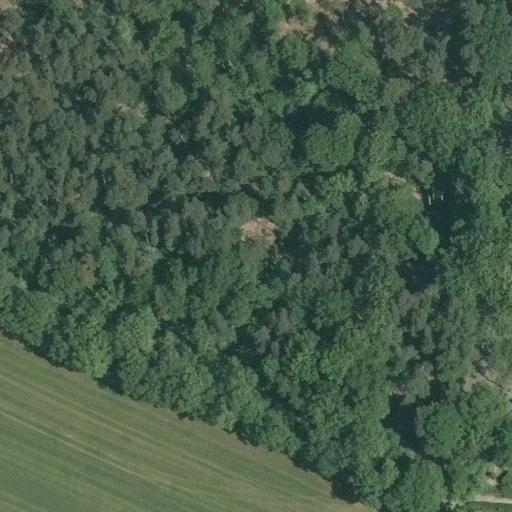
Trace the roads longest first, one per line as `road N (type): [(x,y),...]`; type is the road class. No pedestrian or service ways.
road 1 (track): [(456,460),(268,378),(0,245)]
road 2 (unclassified): [(441,511),(503,265),(511,158)]
